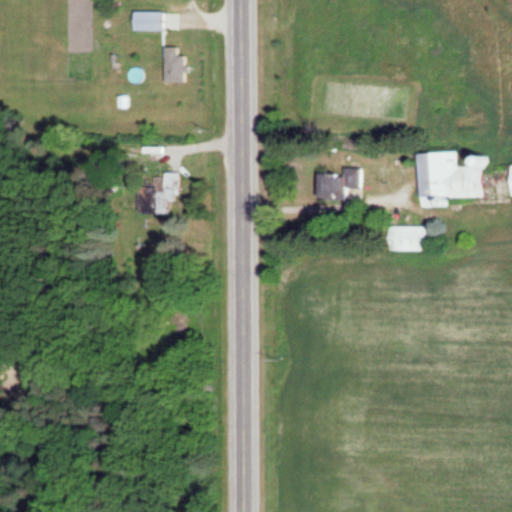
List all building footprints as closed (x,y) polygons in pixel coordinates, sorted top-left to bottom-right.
[(141,30),(171,30),(171,10),(141,10),(141,30)] [(191,81),(191,54),(185,54),(185,46),(171,46),(171,81),(191,81)] [(427,152),(429,198),(492,197),(491,165),(465,166),(465,151),(427,152)] [(323,199),(352,198),(352,187),(366,187),(365,170),(322,171),(323,199)] [(175,212),(175,203),(183,203),(184,174),(145,173),(144,211),(175,212)] [(434,226),(403,226),(403,249),(434,249),(434,226)]
